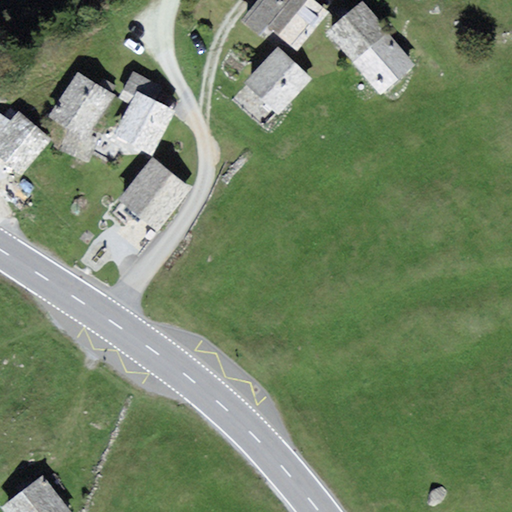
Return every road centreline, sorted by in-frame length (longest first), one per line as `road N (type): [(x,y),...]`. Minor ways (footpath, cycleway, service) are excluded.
road 1 (residential): [(110,321),(205,176),(203,124),(171,66),(165,32)]
road 2 (primary): [(110,321),(238,421),(318,511)]
road 3 (track): [(110,321),(55,467),(0,488)]
road 4 (track): [(243,0),(212,60),(203,124)]
road 5 (primary): [(0,251),(110,321)]
